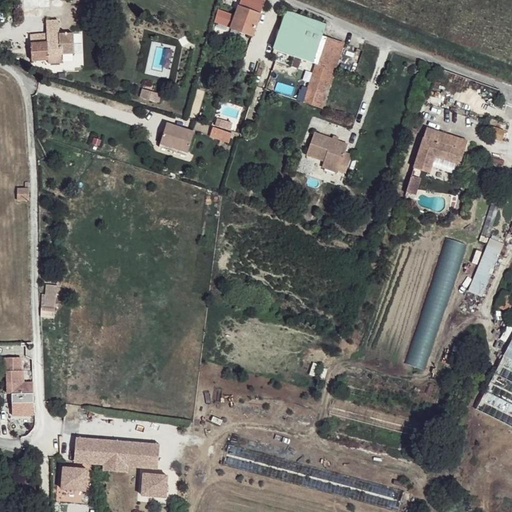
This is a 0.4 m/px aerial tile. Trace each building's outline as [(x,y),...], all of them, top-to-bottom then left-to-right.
[(261,14),(266,0),(241,0),(239,6),(261,14)] [(239,6),(231,28),(252,36),(261,14),(239,6)] [(49,10),(34,11),(34,24),(35,30),(50,28),(49,10)] [(328,27),(288,11),(278,36),(320,51),(324,37),(328,27)] [(34,24),(17,24),(18,32),(35,30),(34,24)] [(35,30),(18,32),(20,56),(51,55),(51,51),(50,28),(35,30)] [(335,43),(324,37),(320,51),(319,54),(330,58),(335,43)] [(319,54),(278,39),(274,49),(315,64),(326,68),(330,58),(319,54)] [(344,46),(335,43),(330,58),(326,68),(334,71),(344,46)] [(326,68),(315,64),(300,102),(320,110),(334,71),(326,68)] [(150,83),(145,82),(141,89),(147,92),(150,83)] [(320,110),(300,102),(296,114),(316,121),(320,110)] [(191,121),(162,112),(155,136),(185,145),(191,121)] [(230,121),(211,116),(206,128),(227,134),(230,121)] [(428,169),(433,154),(457,161),(465,137),(425,124),(412,164),(428,169)] [(506,130),(494,127),(489,136),(502,140),(506,130)] [(344,157),(309,145),(301,167),(319,174),(336,179),(334,183),(342,186),(349,167),(342,164),(344,157)] [(336,179),(319,174),(318,181),(333,187),(334,183),(336,179)] [(415,197),(420,180),(410,177),(405,194),(415,197)] [(28,188),(16,189),(15,200),(28,200),(28,188)] [(427,371),(462,242),(444,237),(429,291),(426,290),(406,365),(427,371)] [(488,238),(467,291),(482,297),(503,243),(488,238)] [(511,295),(502,290),(500,300),(511,305),(511,295)] [(511,307),(511,305),(500,300),(497,306),(510,312),(511,307)] [(55,306),(41,305),(40,317),(53,318),(55,306)] [(511,350),(504,369),(504,361),(496,379),(497,387),(500,380),(501,380),(511,379),(511,378),(511,350)] [(10,384),(11,416),(33,415),(32,383),(10,384)] [(421,436),(424,421),(332,401),(329,416),(421,436)] [(158,444),(75,437),(73,462),(102,465),(101,470),(126,472),(127,467),(156,469),(158,444)] [(224,467),(398,509),(403,488),(229,447),(224,467)] [(86,469),(62,467),(60,485),(68,485),(67,489),(84,491),(86,469)] [(166,476),(142,474),(140,496),(157,497),(157,493),(164,493),(166,476)]
